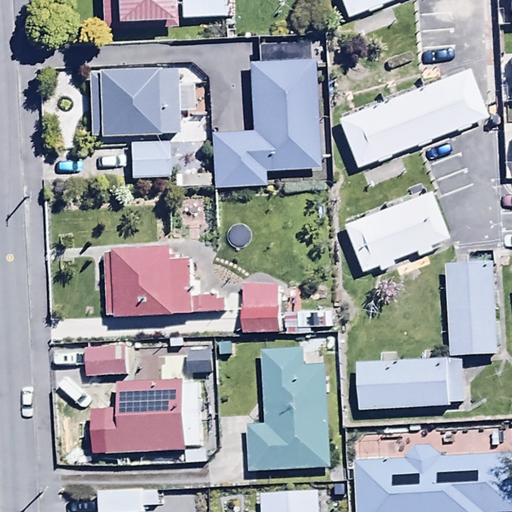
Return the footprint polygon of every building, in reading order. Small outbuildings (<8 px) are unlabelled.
[(175,37),(172,0),(100,0),(103,36),(115,35),(115,40),(175,37)] [(180,0),(181,26),(233,25),(232,9),(222,9),(221,0),(180,0)] [(337,0),(347,25),(412,0),(337,0)] [(353,28),(359,42),(398,27),(392,13),(353,28)] [(211,139),(212,197),(264,196),(264,181),(317,180),(313,68),(247,70),(249,138),(211,139)] [(336,126),(355,176),(485,127),(466,76),(336,126)] [(89,78),(90,145),(177,143),(176,77),(89,78)] [(171,148),(173,175),(200,173),(198,146),(171,148)] [(130,151),(130,188),(169,188),(169,151),(130,151)] [(430,201),(342,235),(360,283),(377,276),(379,281),(450,253),(430,201)] [(107,256),(108,328),(192,327),(192,320),(223,320),(223,303),(196,303),(196,270),(177,271),(177,255),(107,256)] [(448,276),(451,365),(497,363),(493,275),(448,276)] [(242,340),(280,339),(279,292),(241,293),(242,340)] [(128,380),(126,353),(85,356),(87,383),(128,380)] [(306,359),(262,361),(265,434),(246,434),(248,481),(330,478),(326,374),(307,374),(306,359)] [(358,373),(361,420),(467,414),(465,367),(358,373)] [(199,390),(118,393),(119,416),(104,416),(106,461),(202,456),(199,390)] [(479,458),(478,436),(438,437),(438,459),(479,458)] [(406,467),(353,470),(355,511),(511,511),(511,460),(441,464),(433,456),(423,454),(412,458),(406,467)] [(99,497),(99,511),(156,511),(157,495),(99,497)] [(321,511),(321,499),(260,502),(260,511),(321,511)]
